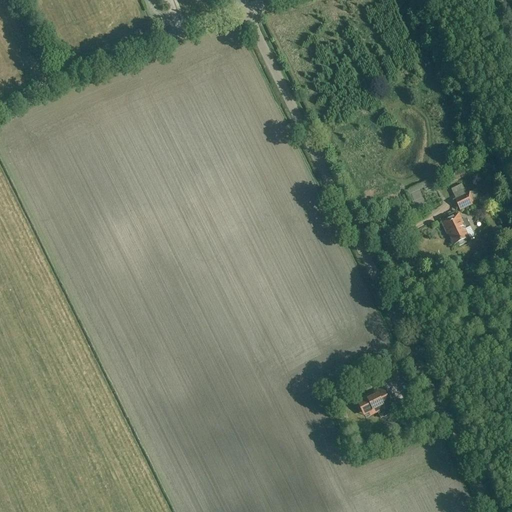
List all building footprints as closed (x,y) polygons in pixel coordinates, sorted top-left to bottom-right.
[(461,211),(475,204),(470,193),(455,201),(461,211)] [(454,247),(456,246),(459,247),(466,243),(467,240),(469,239),(465,231),(467,231),(459,214),(441,223),(447,235),(448,235),(454,247)] [(402,377),(394,361),(386,365),(386,366),(380,369),(387,384),(393,380),(394,381),(402,377)] [(360,374),(352,377),(356,385),(363,382),(360,374)] [(378,413),(391,407),(383,390),(358,402),(362,410),(367,407),(370,413),(376,410),(378,413)]
